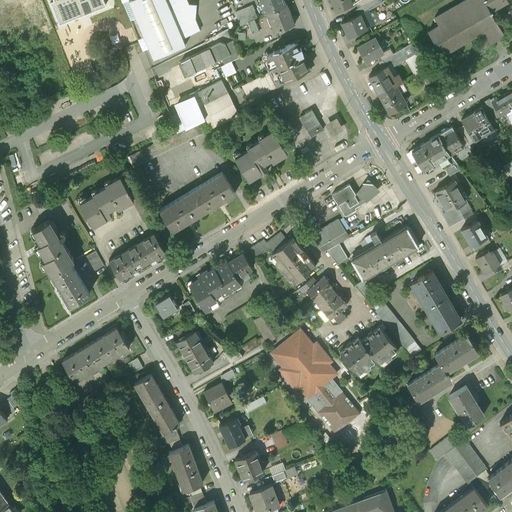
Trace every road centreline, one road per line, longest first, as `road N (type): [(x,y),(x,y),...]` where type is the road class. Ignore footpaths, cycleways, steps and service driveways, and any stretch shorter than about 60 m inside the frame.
road 1 (secondary): [(511,357),(381,141)]
road 2 (residential): [(235,511),(213,453),(126,296)]
road 3 (residential): [(280,202),(358,301),(341,326),(316,332)]
road 4 (secondary): [(381,141),(309,0)]
road 5 (residential): [(511,65),(381,141)]
road 6 (residential): [(126,296),(235,230)]
road 7 (residential): [(25,361),(126,296)]
